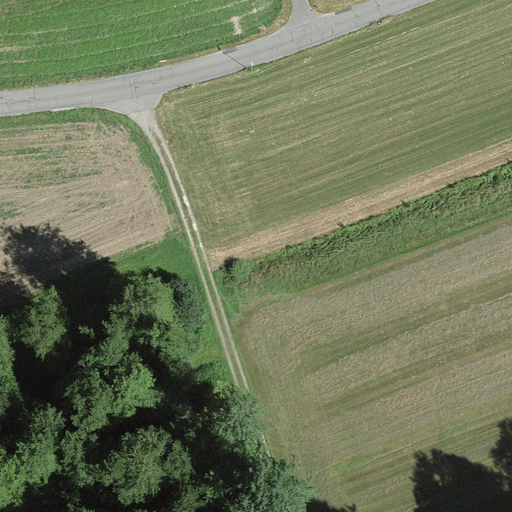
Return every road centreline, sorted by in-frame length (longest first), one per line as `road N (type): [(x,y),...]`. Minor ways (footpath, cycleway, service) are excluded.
road 1 (track): [(284,511),(137,85)]
road 2 (tertiary): [(400,0),(212,68),(0,103)]
